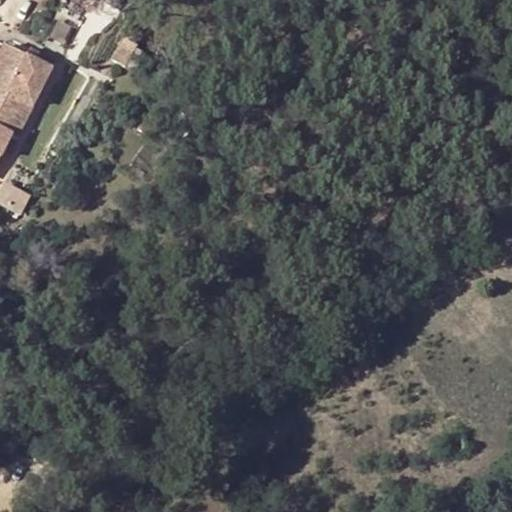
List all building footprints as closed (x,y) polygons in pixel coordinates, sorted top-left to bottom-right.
[(130,39),(118,61),(132,69),(145,47),(130,39)] [(0,113),(24,126),(52,73),(6,49),(0,60),(0,113)] [(154,111),(140,131),(151,139),(165,118),(154,111)] [(0,158),(11,137),(18,140),(24,126),(0,113),(0,158)] [(0,206),(19,214),(26,195),(0,184),(0,206)]
